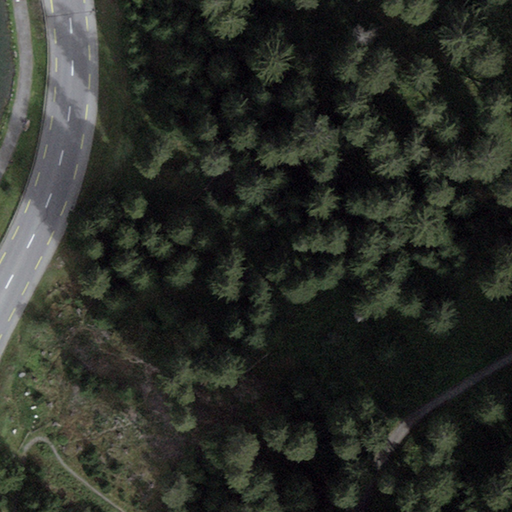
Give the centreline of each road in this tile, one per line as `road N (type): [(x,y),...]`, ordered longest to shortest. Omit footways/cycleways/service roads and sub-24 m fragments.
road 1 (primary): [(0,297),(53,196),(66,150),(67,0)]
road 2 (track): [(511,330),(377,438),(353,511)]
